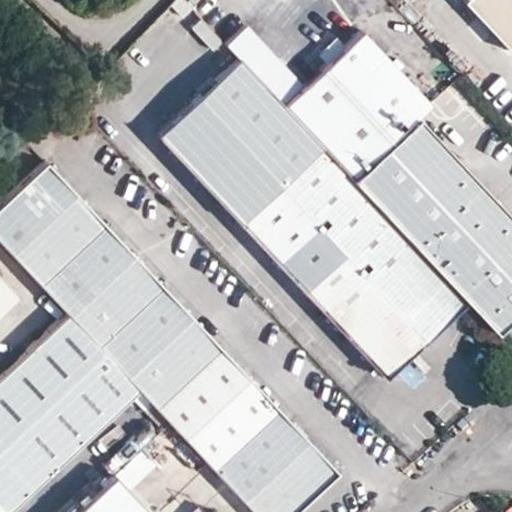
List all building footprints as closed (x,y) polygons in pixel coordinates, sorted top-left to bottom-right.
[(189,26),(210,45),(219,36),(198,17),(189,26)] [(239,57),(282,104),(303,85),(246,24),(225,42),(239,57)] [(303,85),(282,104),(351,178),(416,116),(430,103),(362,31),(345,46),(338,53),(328,62),(303,85)] [(328,62),(338,53),(345,46),(334,34),(317,50),(328,62)] [(240,219),(384,374),(464,300),(351,178),(282,104),(239,57),(158,131),(240,219)] [(464,300),(490,328),(511,310),(511,218),(416,116),(351,178),(464,300)] [(180,432),(254,511),(285,511),(334,466),(43,156),(0,196),(0,240),(64,309),(135,384),(167,419),(180,432)] [(0,271),(0,304),(16,289),(0,271)] [(0,368),(0,502),(4,507),(135,384),(64,309),(0,368)] [(114,469),(126,482),(180,432),(167,419),(114,469)] [(69,511),(218,511),(217,510),(214,511),(153,511),(126,482),(114,469),(69,511)]
